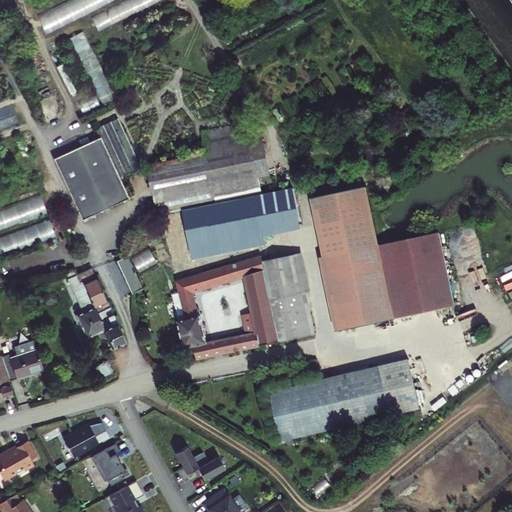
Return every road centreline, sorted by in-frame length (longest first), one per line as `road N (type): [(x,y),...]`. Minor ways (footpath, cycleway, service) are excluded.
road 1 (track): [(189,0),(276,137),(297,187),(323,346)]
road 2 (residential): [(115,393),(323,346)]
road 3 (track): [(511,330),(461,346),(323,346)]
road 4 (residential): [(115,393),(180,511)]
